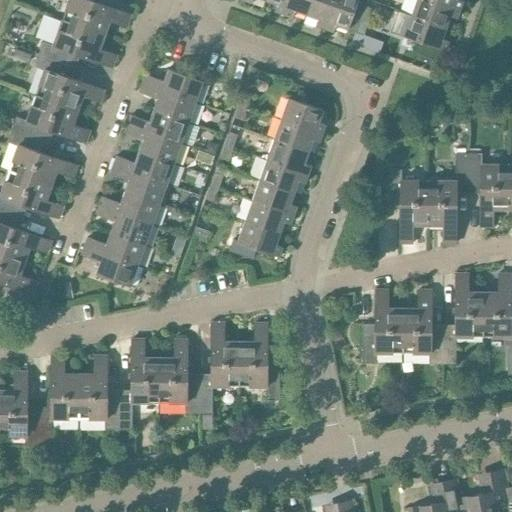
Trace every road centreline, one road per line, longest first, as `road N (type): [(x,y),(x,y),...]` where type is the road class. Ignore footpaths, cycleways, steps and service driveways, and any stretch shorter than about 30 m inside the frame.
road 1 (residential): [(294,292),(363,89),(207,33),(182,0)]
road 2 (residential): [(0,346),(294,292)]
road 3 (residential): [(63,251),(140,31),(167,0)]
road 4 (residential): [(294,292),(511,248)]
road 5 (unclassified): [(328,459),(511,422)]
road 6 (residential): [(328,459),(294,292)]
road 7 (unclassified): [(174,492),(328,459)]
